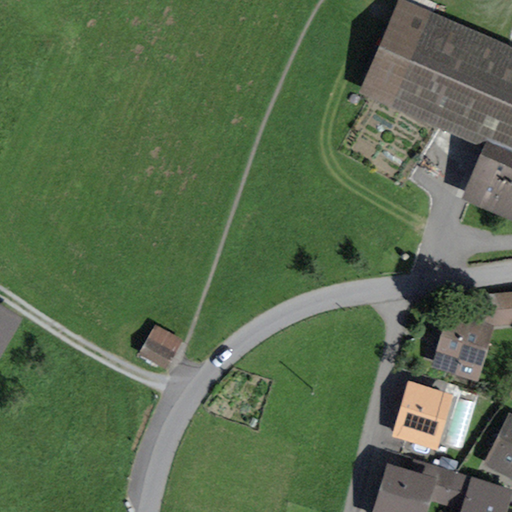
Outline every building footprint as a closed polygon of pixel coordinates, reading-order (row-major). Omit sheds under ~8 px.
[(500,140),(510,117),(511,117),(511,57),(403,10),(371,85),(475,129),(500,140)] [(511,117),(510,117),(500,140),(476,199),(511,214),(511,117)] [(511,292),(483,296),(485,320),(491,319),(492,322),(511,320),(511,292)] [(0,330),(9,316),(0,310),(0,330)] [(452,317),(438,363),(456,369),(459,358),(472,362),(483,326),(452,317)] [(142,351),(164,364),(179,339),(156,327),(142,351)] [(411,387),(397,434),(429,443),(443,396),(411,387)] [(511,478),(511,420),(488,466),(511,478)] [(392,470),(378,511),(415,511),(421,494),(446,501),(451,488),(444,486),(449,471),(414,460),(410,475),(392,470)] [(496,511),(504,487),(456,472),(449,502),(466,507),(464,511),(496,511)]
